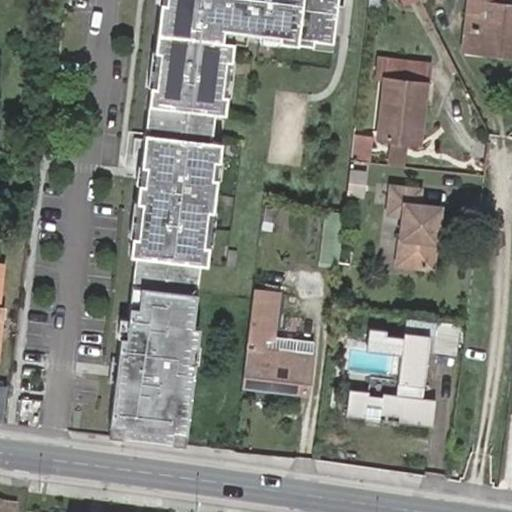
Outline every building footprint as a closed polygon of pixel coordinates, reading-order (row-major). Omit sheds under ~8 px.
[(166,0),(107,435),(193,448),(206,328),(198,327),(201,295),(205,265),(214,264),(230,141),(217,139),(221,112),(229,111),(241,42),(230,37),(232,28),(337,40),(340,0),(166,0)] [(395,0),(396,1),(400,6),(406,8),(413,8),(417,6),(421,3),(422,1),(421,0),(429,0),(444,4),(444,0),(395,0)] [(479,1),(472,0),(471,0),(465,48),(511,53),(511,46),(511,45),(474,41),(479,1)] [(472,0),(479,1),(474,41),(511,45),(511,46),(511,53),(511,2),(504,2),(504,0),(472,0)] [(385,77),(378,135),(377,140),(418,145),(425,81),(385,77)] [(378,135),(353,132),(350,159),(375,162),(377,140),(378,135)] [(431,233),(438,233),(442,204),(421,202),(422,187),(391,183),(389,201),(403,204),(402,217),(397,264),(433,268),(436,248),(429,248),(431,233)] [(343,214),(345,204),(332,201),(330,212),(343,214)] [(403,204),(389,201),(387,215),(388,215),(402,217),(403,204)] [(324,262),(338,264),(343,214),(330,212),(330,215),(324,262)] [(436,248),(438,233),(431,233),(429,248),(436,248)] [(248,332),(242,385),(307,393),(311,357),(262,351),(262,338),(272,339),(272,334),(277,291),(253,288),(248,332)] [(381,413),(380,422),(399,425),(398,422),(432,426),(434,399),(416,398),(417,385),(424,385),(429,334),(405,332),(404,336),(385,334),(385,330),(368,328),(365,351),(402,356),(398,394),(384,393),(383,398),(366,395),(367,391),(350,389),(347,416),(364,419),(365,412),(381,413)] [(312,340),(272,334),(272,339),(262,338),(262,351),(311,357),(312,340)] [(379,433),(380,422),(381,413),(365,412),(364,419),(363,430),(379,433)] [(0,502),(0,511),(11,511),(13,504),(0,502)]
